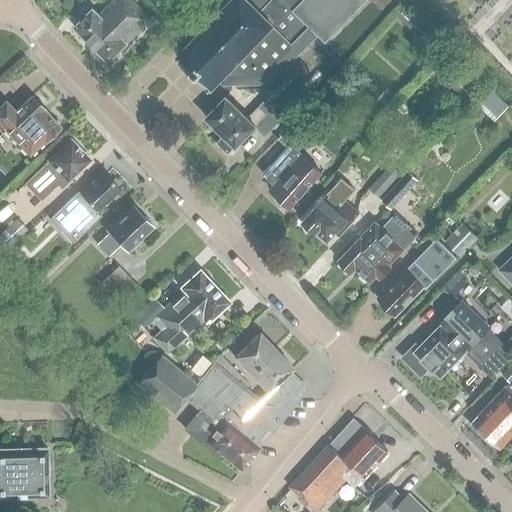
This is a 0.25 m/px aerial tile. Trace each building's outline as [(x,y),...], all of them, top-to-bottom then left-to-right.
[(108,63),(126,44),(150,21),(129,0),(114,0),(98,16),(92,10),(74,28),(108,63)] [(210,90),(219,81),(223,85),(268,83),(316,34),(325,42),(366,0),(232,0),(176,57),(210,90)] [(406,9),(396,19),(425,46),(435,36),(406,9)] [(459,72),(447,85),(463,99),(474,87),(459,72)] [(59,127),(30,97),(18,109),(9,100),(0,109),(0,121),(32,154),(59,127)] [(235,148),(253,129),(262,138),(280,121),(262,103),(246,119),(225,98),(205,119),(223,136),(216,143),(227,154),(234,148),(235,148)] [(287,146),(269,167),(261,175),(273,186),(270,189),(275,193),(274,194),(275,195),(276,202),(282,207),(289,208),(290,208),(320,173),(296,153),(316,132),(300,117),(278,141),(285,147),(286,146),(287,146)] [(69,183),(75,178),(76,173),(86,163),(86,158),(78,150),(78,148),(74,143),(72,143),(69,141),(25,184),(42,201),(55,188),(55,189),(65,179),(69,183)] [(401,173),(392,164),(368,189),(378,198),(401,173)] [(74,242),(82,234),(101,216),(97,212),(119,190),(102,172),(67,206),(68,206),(53,221),(74,242)] [(417,181),(407,172),(381,200),(391,209),(417,181)] [(328,193),(302,221),(304,227),(309,232),(315,233),(316,233),(327,242),(337,230),(341,234),(358,213),(344,201),(353,189),(341,179),(328,193)] [(151,224),(144,216),(142,218),(132,208),(106,232),(107,233),(96,244),(108,257),(120,246),(126,252),(151,228),(149,225),(151,224)] [(16,218),(0,232),(0,241),(6,248),(27,230),(16,218)] [(379,279),(391,267),(389,265),(412,242),(399,229),(390,238),(375,223),(337,261),(350,274),(355,269),(369,283),(376,277),(379,279)] [(477,239),(462,224),(442,244),(447,249),(456,258),(457,259),(477,239)] [(389,290),(378,301),(392,315),(411,296),(412,297),(422,286),(425,289),(456,258),(447,249),(440,257),(430,247),(389,289),(389,290)] [(511,257),(498,272),(511,285),(511,257)] [(135,285),(118,267),(99,284),(116,303),(135,285)] [(152,320),(163,332),(154,339),(167,353),(202,320),(205,324),(228,302),(198,270),(180,287),(183,292),(152,320)] [(440,378),(465,353),(487,330),(460,304),(439,325),(440,326),(418,348),(415,345),(402,358),(420,376),(429,367),(440,378)] [(511,334),(502,345),(487,330),(465,353),(491,378),(511,356),(511,334)] [(274,350),(258,333),(234,356),(250,373),(274,350)] [(290,367),(274,350),(250,373),(266,390),(290,367)] [(195,383),(160,354),(137,381),(172,411),(183,397),(195,383)] [(248,385),(220,355),(213,362),(195,383),(183,397),(198,410),(204,415),(207,412),(211,414),(212,412),(251,445),(265,429),(267,430),(301,390),(286,374),(292,368),(290,367),(266,390),(258,398),(244,388),(248,385)] [(511,361),(498,377),(506,385),(502,390),(501,389),(468,424),(497,450),(511,433),(511,361)] [(204,415),(198,410),(182,427),(215,455),(218,451),(234,465),(251,445),(212,412),(211,414),(207,412),(204,415)] [(346,479),(354,487),(387,452),(353,420),(329,446),(328,445),(289,487),(316,511),(346,479)] [(45,447),(0,447),(0,498),(47,497),(45,447)] [(403,501),(394,492),(375,511),(425,511),(408,495),(403,501)]
